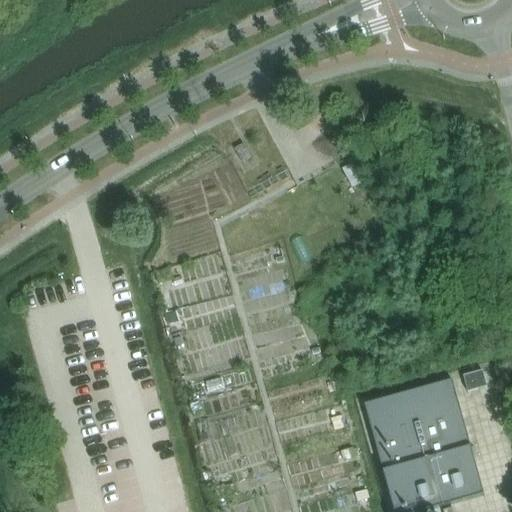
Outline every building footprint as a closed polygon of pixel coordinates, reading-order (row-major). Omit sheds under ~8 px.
[(242,164),(251,159),(243,145),(234,150),(242,164)] [(181,278),(173,280),(175,287),(183,284),(181,278)] [(176,323),(173,314),(165,316),(168,325),(176,323)] [(183,345),(181,338),(174,340),(176,346),(183,345)] [(463,377),(467,393),(487,388),(482,372),(463,377)] [(473,455),(471,448),(452,381),(364,405),(393,511),(425,511),(484,496),(473,455)]
